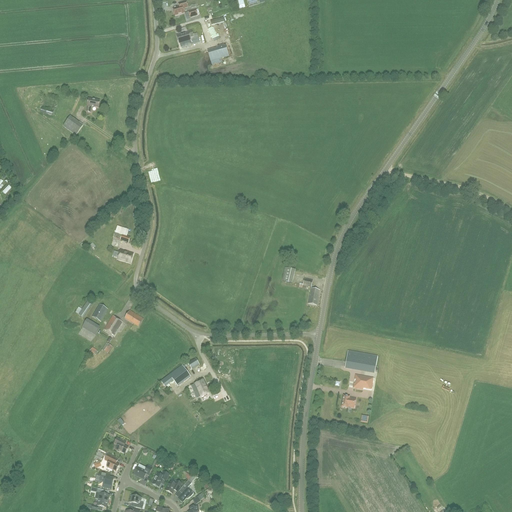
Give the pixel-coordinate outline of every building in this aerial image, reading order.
[(186,2),(179,4),(180,7),(173,9),(175,16),(184,13),(183,9),(188,8),(186,2)] [(198,16),(196,10),(188,12),(190,19),(198,16)] [(190,38),(193,37),(192,31),(188,32),(188,33),(177,36),(179,44),(191,41),(190,38)] [(217,46),(218,48),(208,51),(210,61),(228,56),(225,46),(223,46),(223,45),(217,46)] [(98,108),(100,101),(88,99),(87,106),(86,112),(90,113),(91,107),(98,108)] [(60,104),(59,107),(65,108),(64,110),(74,112),(75,107),(60,104)] [(52,116),(53,111),(42,108),(40,113),(46,115),(46,114),(52,116)] [(76,136),(83,126),(70,117),(63,126),(76,136)] [(9,184),(3,191),(6,194),(12,187),(9,184)] [(115,233),(114,236),(116,237),(116,239),(120,241),(128,243),(130,238),(127,237),(115,233)] [(130,264),(133,254),(120,250),(117,260),(130,264)] [(292,284),(295,270),(286,268),(283,282),(292,284)] [(311,288),(313,281),(304,279),(302,288),(308,290),(308,287),(311,288)] [(317,306),(320,290),(311,289),(308,304),(317,306)] [(88,300),(78,315),(83,319),(93,303),(88,300)] [(101,322),(108,310),(99,305),(92,317),(101,322)] [(139,327),(143,319),(130,311),(125,318),(139,327)] [(114,336),(123,323),(113,316),(104,330),(114,336)] [(95,335),(100,327),(96,325),(94,330),(88,326),(90,322),(87,320),(82,328),(95,335)] [(108,353),(112,347),(106,343),(102,349),(108,353)] [(348,351),(346,361),(345,367),(350,368),(349,370),(374,375),(377,357),(348,351)] [(192,370),(199,365),(195,359),(188,363),(192,370)] [(191,377),(184,368),(182,366),(169,375),(161,382),(165,388),(173,381),(178,387),(191,377)] [(193,386),(191,387),(193,393),(196,392),(207,386),(204,380),(202,377),(201,375),(191,380),(192,381),(191,382),(193,385),(193,386)] [(371,390),(373,379),(355,376),(355,380),(356,380),(355,384),(354,384),(353,388),(363,390),(363,388),(371,390)] [(196,392),(193,393),(196,398),(199,397),(199,398),(200,401),(201,401),(201,403),(211,398),(211,397),(211,396),(210,393),(209,392),(207,386),(196,392)] [(349,399),(349,398),(343,397),(341,407),(347,408),(347,407),(354,408),(356,400),(349,399)] [(125,454),(128,448),(124,446),(126,443),(117,438),(114,444),(118,446),(116,450),(119,452),(119,451),(125,454)] [(116,472),(119,465),(116,464),(118,460),(108,455),(105,460),(109,462),(107,467),(116,472)] [(148,466),(146,472),(137,467),(134,474),(139,477),(143,480),(146,474),(149,476),(152,468),(148,466)] [(105,477),(106,474),(100,472),(99,477),(101,478),(100,482),(104,483),(103,487),(111,489),(113,479),(105,477)] [(162,476),(160,476),(157,474),(152,484),(159,487),(163,480),(166,481),(169,475),(163,472),(162,476)] [(191,497),(194,494),(188,488),(192,483),(189,480),(179,491),(182,494),(178,499),(182,503),(186,499),(187,500),(191,497)] [(177,493),(178,490),(182,484),(177,481),(175,485),(170,482),(166,491),(172,494),(174,491),(177,493)] [(110,496),(104,494),(104,491),(98,489),(95,499),(98,500),(108,502),(110,496)] [(130,503),(136,504),(136,508),(142,509),(144,503),(140,503),(141,498),(131,496),(130,503)] [(107,508),(108,502),(98,500),(97,506),(107,508)]
